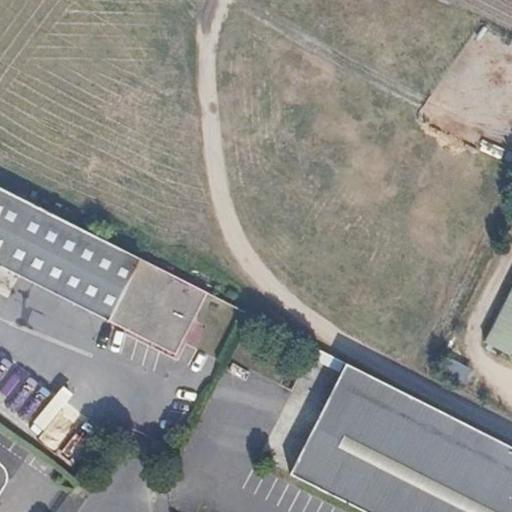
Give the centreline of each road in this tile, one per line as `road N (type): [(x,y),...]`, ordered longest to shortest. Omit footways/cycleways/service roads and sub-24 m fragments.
road 1 (track): [(511,429),(325,332),(262,279),(236,237),(209,144),(205,45),(216,0)]
road 2 (track): [(239,0),(470,121),(511,110)]
